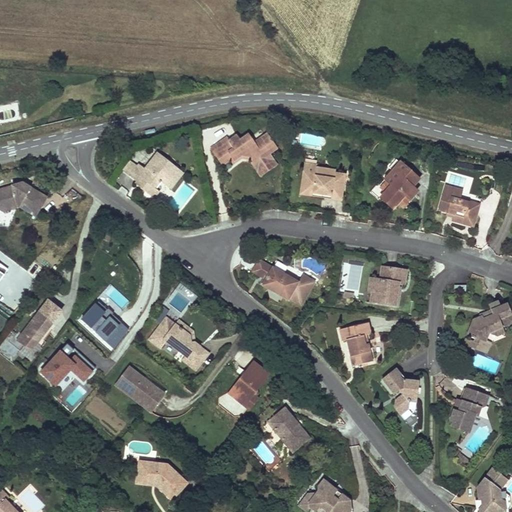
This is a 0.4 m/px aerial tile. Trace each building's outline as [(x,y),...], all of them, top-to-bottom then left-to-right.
[(208,145),(221,163),(230,157),(231,159),(239,153),(248,156),(247,159),(251,164),(256,160),(257,163),(268,155),(264,148),(271,143),(262,130),(250,139),(244,131),(235,137),(232,133),(226,137),(224,134),(208,145)] [(324,149),(325,135),(301,133),(300,147),(324,149)] [(174,168),(153,150),(146,159),(149,161),(142,169),(134,162),(133,164),(124,174),(130,179),(133,176),(137,179),(132,185),(146,197),(153,188),(150,186),(155,180),(160,184),(174,168)] [(256,160),(251,164),(256,172),(273,161),(268,155),(257,163),(256,160)] [(116,168),(124,174),(133,164),(125,157),(116,168)] [(413,176),(393,160),(379,178),(382,180),(387,184),(394,175),(407,185),(413,176)] [(314,173),(314,168),(315,165),(302,162),(299,178),(303,178),(304,172),(314,173)] [(174,168),(160,184),(164,188),(178,172),(174,168)] [(341,199),(344,176),(333,174),(333,171),(314,168),(314,173),(304,172),(303,178),(299,178),(298,188),(301,189),(300,191),(311,193),(311,191),(330,194),(329,197),(341,199)] [(470,188),(473,177),(450,170),(447,182),(470,188)] [(381,192),(375,199),(389,210),(394,203),(397,205),(402,199),(398,196),(400,195),(405,188),(407,185),(394,175),(387,184),(382,180),(376,188),(381,192)] [(128,182),(132,185),(137,179),(133,176),(130,179),(128,182)] [(19,182),(0,187),(0,201),(2,209),(18,205),(37,216),(48,197),(27,184),(26,186),(19,182)] [(340,203),(341,199),(329,197),(330,194),(311,191),(311,193),(300,191),(301,189),(298,188),(296,195),(340,203)] [(406,199),(411,192),(405,188),(400,195),(406,199)] [(459,193),(443,188),(435,212),(443,214),(452,217),(451,221),(450,222),(461,226),(462,221),(472,225),(477,208),(456,201),(458,196),(459,193)] [(456,201),(477,208),(479,203),(458,196),(456,201)] [(406,202),(402,199),(397,205),(401,208),(406,202)] [(301,279),(260,255),(253,266),(267,274),(264,279),(291,295),(301,279)] [(0,280),(8,270),(0,263),(0,280)] [(399,306),(404,285),(408,286),(410,271),(385,266),(383,280),(379,279),(376,292),(382,293),(380,303),(399,306)] [(370,290),(376,292),(379,279),(373,278),(370,290)] [(167,303),(183,313),(196,293),(180,283),(167,303)] [(81,317),(104,341),(123,322),(99,298),(81,317)] [(469,335),(482,340),(485,333),(492,336),(500,331),(498,327),(508,323),(507,321),(511,318),(511,311),(510,311),(509,312),(505,314),(501,305),(497,308),(494,302),(486,305),(488,310),(485,312),(487,316),(479,319),(478,316),(469,319),(464,333),(469,335)] [(195,346),(190,346),(190,338),(177,327),(168,319),(150,340),(161,349),(166,342),(185,359),(182,362),(194,372),(208,357),(195,346)] [(42,320),(20,346),(33,358),(56,331),(42,320)] [(371,321),(366,322),(369,335),(374,333),(371,321)] [(352,357),(357,356),(359,365),(374,362),(370,344),(366,345),(364,336),(368,335),(369,335),(366,322),(342,328),(345,340),(348,339),(352,357)] [(181,323),(177,327),(190,338),(190,346),(195,346),(195,334),(181,323)] [(487,343),(482,340),(469,335),(467,340),(473,343),(472,347),(484,352),(487,343)] [(460,342),(472,347),(473,343),(467,340),(461,338),(460,342)] [(94,370),(75,352),(70,357),(61,348),(38,371),(55,387),(71,370),(83,382),(94,370)] [(128,367),(119,378),(126,385),(121,391),(148,413),(162,395),(128,367)] [(413,402),(419,402),(419,379),(407,379),(398,368),(385,380),(396,393),(400,390),(404,394),(399,398),(400,408),(405,415),(413,409),(413,402)] [(266,386),(268,383),(251,369),(249,372),(266,386)] [(252,403),(266,386),(249,372),(243,380),(245,381),(242,384),(240,383),(226,401),(248,418),(257,407),(252,403)] [(126,385),(119,378),(114,384),(121,391),(126,385)] [(74,406),(85,391),(77,386),(66,401),(74,406)] [(458,412),(465,392),(462,391),(457,404),(455,403),(453,410),(458,412)] [(484,410),(488,400),(465,392),(458,412),(453,410),(448,425),(450,426),(449,430),(467,436),(474,419),(477,420),(479,413),(484,410)] [(287,410),(271,424),(295,453),(311,440),(287,410)] [(463,455),(458,451),(453,457),(458,461),(463,455)] [(467,459),(463,455),(458,461),(463,465),(467,459)] [(138,461),(137,469),(144,470),(145,462),(138,461)] [(167,465),(145,462),(144,470),(137,469),(135,480),(155,484),(158,486),(158,488),(172,500),(179,493),(179,490),(186,482),(167,465)] [(488,472),(472,492),(479,505),(484,502),(488,508),(484,511),(506,511),(505,509),(497,503),(495,499),(492,495),(501,483),(488,472)] [(344,495),(325,479),(320,485),(321,492),(319,495),(315,491),(310,495),(301,506),(308,511),(310,511),(315,508),(318,511),(322,506),(324,508),(327,505),(333,510),(331,511),(350,511),(351,511),(339,501),(344,495)] [(0,493),(0,505),(6,499),(9,497),(3,491),(0,493)] [(339,501),(351,511),(352,502),(344,495),(339,501)] [(505,509),(506,511),(511,511),(511,507),(511,505),(501,496),(495,499),(497,503),(505,509)] [(0,511),(17,511),(6,499),(0,505),(0,511)] [(484,502),(479,505),(475,507),(476,511),(484,511),(488,508),(484,502)]
